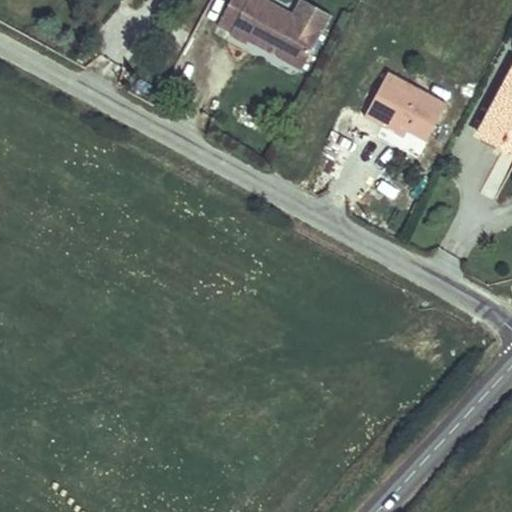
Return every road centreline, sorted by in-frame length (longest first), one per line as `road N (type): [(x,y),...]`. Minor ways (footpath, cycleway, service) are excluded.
road 1 (unclassified): [(0,30),(511,315)]
road 2 (tertiary): [(374,511),(511,359)]
